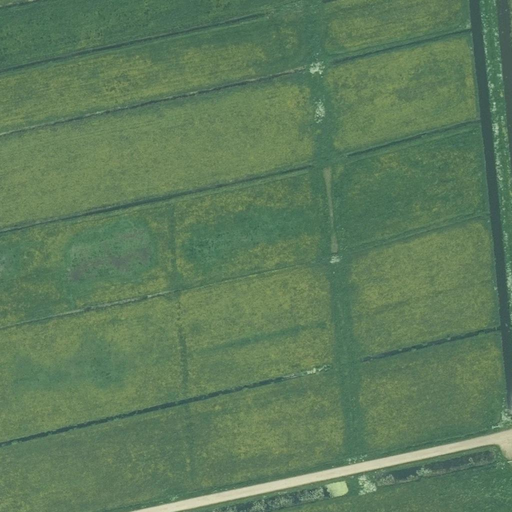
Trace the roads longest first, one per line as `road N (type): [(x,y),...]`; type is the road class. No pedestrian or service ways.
road 1 (unclassified): [(511,434),(147,511)]
road 2 (track): [(490,0),(511,212)]
